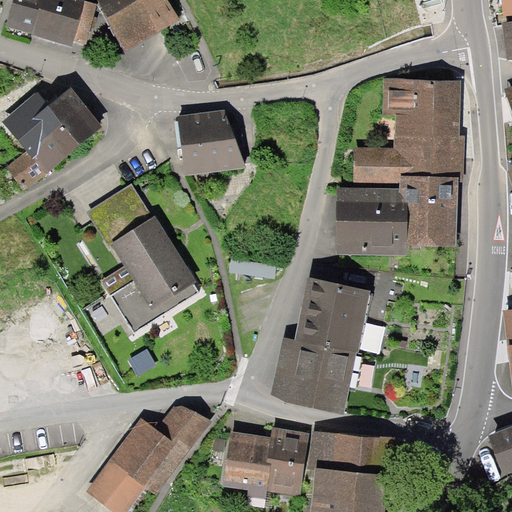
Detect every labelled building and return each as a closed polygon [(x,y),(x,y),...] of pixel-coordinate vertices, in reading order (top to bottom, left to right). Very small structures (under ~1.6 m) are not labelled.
[(12,0),(5,26),(32,34),(41,0),(12,0)] [(41,0),(32,34),(31,35),(72,46),(74,41),(85,0),(41,0)] [(97,4),(85,0),(74,41),(86,44),(97,4)] [(97,0),(124,51),(181,20),(169,0),(97,0)] [(511,0),(501,0),(504,15),(511,14),(511,0)] [(511,20),(502,22),(508,59),(511,59),(511,20)] [(462,81),(384,78),(383,115),(396,116),(395,148),(355,147),(354,187),(399,188),(400,175),(459,177),(458,182),(464,182),(466,136),(460,135),(462,81)] [(49,105),(37,91),(2,121),(26,151),(5,168),(24,191),(103,126),(71,87),(49,105)] [(225,110),(177,116),(185,175),(246,168),(225,110)] [(400,175),(399,188),(410,189),(409,244),(457,246),(458,182),(459,177),(400,175)] [(132,183),(86,212),(109,248),(112,246),(124,266),(100,281),(110,295),(134,333),(199,292),(194,283),(197,281),(155,214),(152,216),(132,183)] [(354,187),(338,186),(336,253),(408,255),(409,244),(410,189),(399,188),(354,187)] [(276,266),(232,259),(229,272),(273,280),(276,266)] [(371,291),(308,278),(295,339),(356,352),(359,352),(371,291)] [(295,339),(283,337),(272,395),(285,402),(344,414),(356,352),(295,339)] [(147,348),(128,359),(138,376),(157,365),(147,348)] [(182,405),(174,406),(156,428),(141,417),(87,492),(114,511),(127,511),(145,487),(156,495),(192,448),(212,421),(182,405)] [(273,426),(271,438),(267,464),(272,464),(267,491),(300,496),(310,432),(273,426)] [(511,426),(489,435),(503,475),(511,472),(511,426)] [(265,508),(267,491),(272,464),(267,464),(271,438),(230,431),(222,486),(248,490),(246,505),(265,508)] [(384,511),(394,437),(313,431),(302,511),(384,511)]
